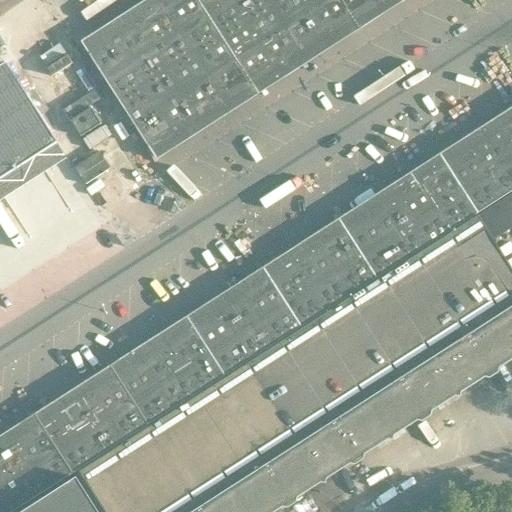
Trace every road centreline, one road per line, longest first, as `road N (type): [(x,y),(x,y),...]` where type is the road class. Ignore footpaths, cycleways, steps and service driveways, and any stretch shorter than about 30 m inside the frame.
road 1 (unknown): [(511,269),(488,241),(468,240),(293,370)]
road 2 (tertiary): [(511,468),(423,494),(395,511)]
